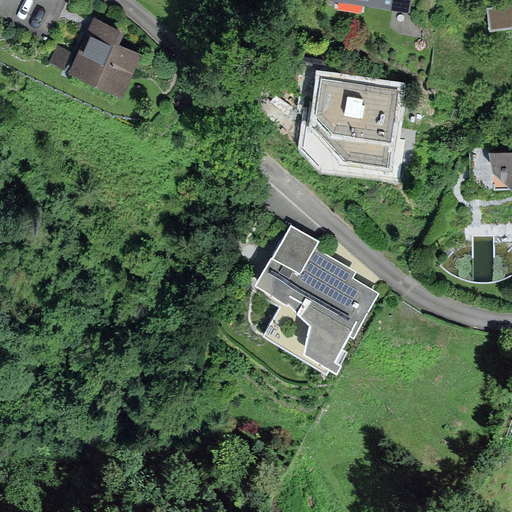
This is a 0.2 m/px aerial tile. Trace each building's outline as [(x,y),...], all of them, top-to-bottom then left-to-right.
[(511,0),(481,0),(484,28),(511,25),(511,0)] [(122,24),(93,11),(70,63),(123,86),(141,46),(117,35),(122,24)] [(392,89),(318,75),(308,129),(382,143),(392,89)] [(511,151),(477,153),(477,168),(511,200),(511,151)] [(291,222),(256,281),(261,284),(257,291),(279,304),(263,332),(326,368),(330,361),(337,365),(380,292),(353,276),(357,270),(315,246),(320,239),(291,222)]
